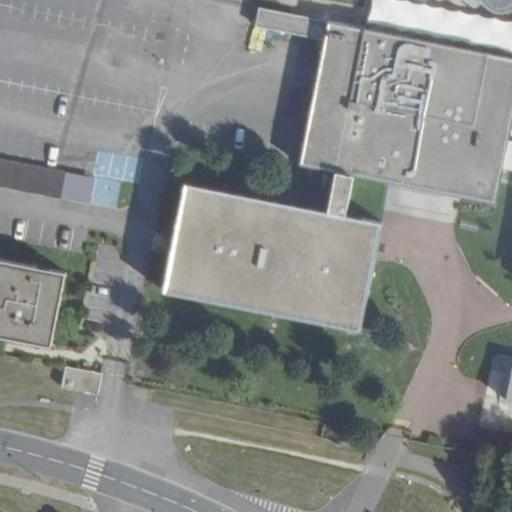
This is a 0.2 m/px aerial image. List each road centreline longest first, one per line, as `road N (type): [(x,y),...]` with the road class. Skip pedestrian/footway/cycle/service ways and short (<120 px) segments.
road 1 (unknown): [(218,84),(0,29)]
road 2 (unknown): [(155,155),(0,105)]
road 3 (residential): [(146,491),(0,447)]
